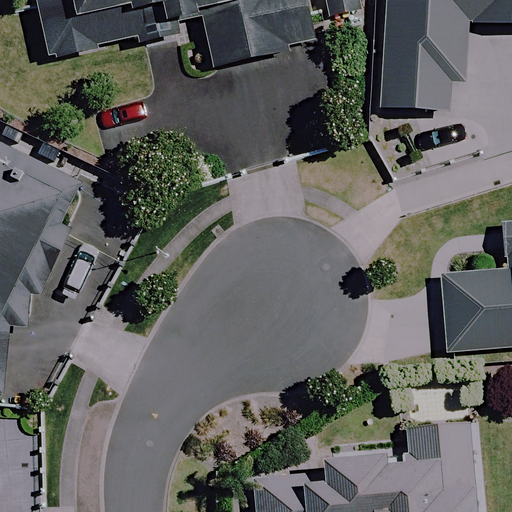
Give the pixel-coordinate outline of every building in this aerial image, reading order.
[(36,0),(52,64),(139,43),(141,50),(182,40),(179,26),(203,21),(215,73),(325,45),(314,0),(36,0)] [(358,0),(328,0),(331,19),(361,15),(358,0)] [(511,0),(388,0),(381,112),(452,117),(454,93),(469,94),(474,26),(511,29),(511,0)] [(0,148),(0,403),(26,407),(131,230),(129,204),(0,148)] [(511,228),(507,229),(509,270),(443,275),(449,356),(511,351),(511,228)] [(486,511),(479,423),(410,429),(411,449),(328,455),(330,480),(255,486),(257,511),(486,511)] [(0,511),(38,511),(36,473),(0,474),(0,511)]
